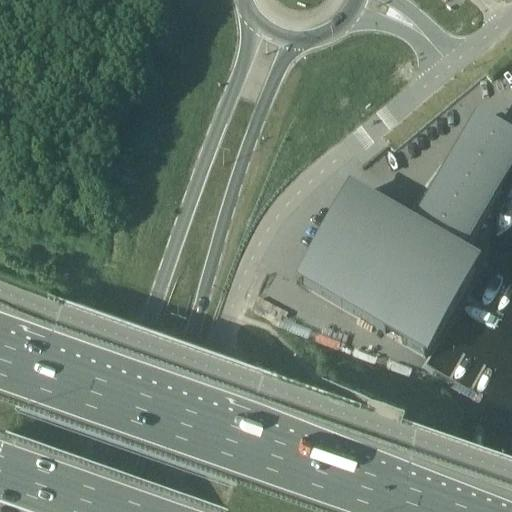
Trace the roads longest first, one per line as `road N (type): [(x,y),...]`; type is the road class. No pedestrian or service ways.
road 1 (unclassified): [(160,511),(265,233),(308,182),(450,66)]
road 2 (secondary): [(254,19),(82,511)]
road 3 (secondary): [(131,511),(245,153),(296,39)]
road 4 (motorway): [(444,511),(0,359)]
road 5 (motorway): [(0,469),(123,511)]
